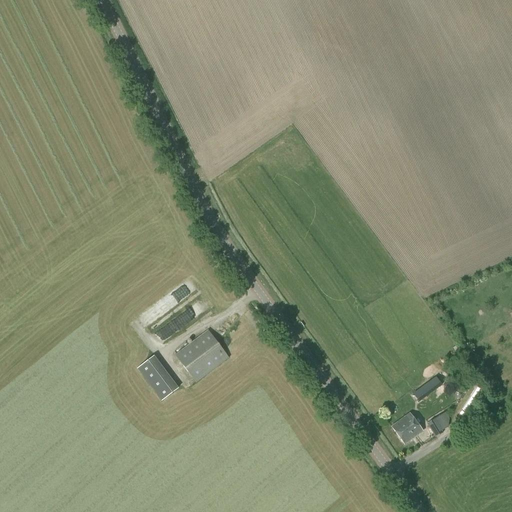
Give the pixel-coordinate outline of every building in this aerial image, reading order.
[(201,312),(212,303),(204,293),(193,303),(201,312)] [(196,383),(209,373),(229,359),(208,330),(174,356),(196,383)] [(178,389),(154,356),(137,369),(161,401),(178,389)] [(417,404),(438,388),(432,379),(410,395),(417,404)] [(404,445),(422,431),(409,414),(391,427),(404,445)] [(443,422),(447,420),(444,414),(434,420),(434,419),(426,424),(435,438),(443,433),(440,428),(445,425),(443,422)]
